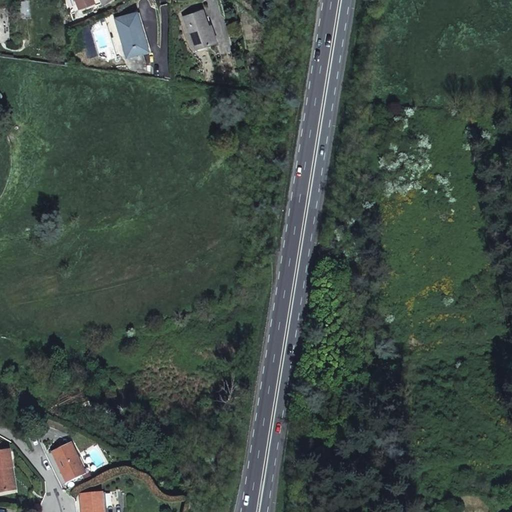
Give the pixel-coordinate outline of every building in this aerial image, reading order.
[(206,18),(203,9),(183,16),(196,50),(215,44),(217,43),(208,17),(206,18)] [(143,52),(149,50),(137,13),(137,12),(116,19),(127,57),(143,52)] [(144,55),(143,52),(127,57),(131,70),(147,71),(147,66),(144,55)] [(53,452),(67,483),(86,474),(72,443),(53,452)] [(0,492),(11,490),(8,468),(13,467),(10,450),(0,451),(0,492)] [(8,468),(11,490),(16,490),(13,467),(8,468)] [(104,511),(103,493),(81,495),(82,511),(104,511)]
